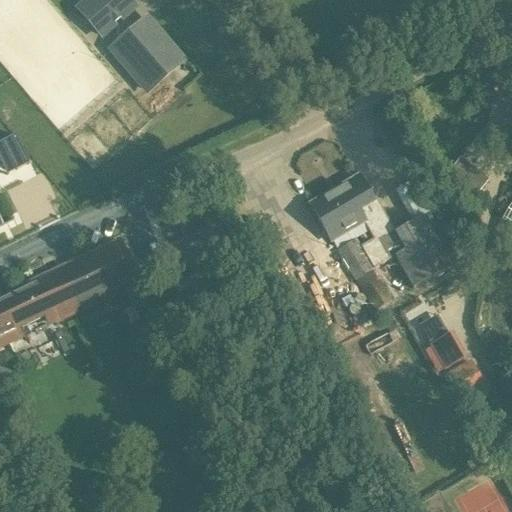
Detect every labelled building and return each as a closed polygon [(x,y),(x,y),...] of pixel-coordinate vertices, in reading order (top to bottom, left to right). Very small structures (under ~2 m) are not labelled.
[(133,7),(127,0),(92,0),(79,11),(100,35),(133,7)] [(141,0),(152,12),(165,0),(141,0)] [(182,63),(145,21),(112,49),(148,91),(182,63)] [(19,170),(29,165),(17,141),(7,146),(19,170)] [(373,204),(358,178),(310,205),(325,232),(339,224),(345,234),(365,223),(359,212),(373,204)] [(410,215),(423,210),(412,182),(399,186),(410,215)] [(393,232),(389,224),(364,240),(367,244),(360,248),(355,241),(338,253),(377,311),(392,300),(372,269),(394,256),(413,288),(450,265),(420,216),(393,232)] [(182,276),(209,264),(213,271),(228,264),(210,225),(196,232),(199,239),(172,252),(182,276)] [(35,281),(36,284),(53,322),(137,284),(118,242),(35,281)] [(207,276),(219,295),(230,288),(218,269),(207,276)] [(53,322),(36,284),(0,301),(0,348),(23,338),(19,329),(42,319),(45,326),(53,322)] [(461,359),(444,330),(425,341),(442,370),(461,359)] [(472,361),(450,374),(462,395),(485,381),(472,361)]
